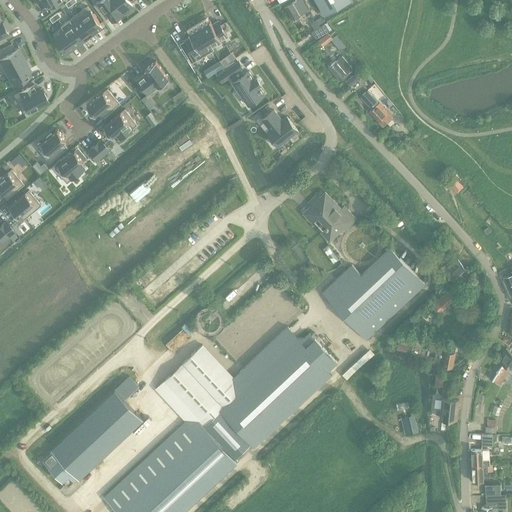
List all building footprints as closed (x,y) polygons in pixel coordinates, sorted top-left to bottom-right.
[(63,0),(39,0),(42,5),(45,3),(48,8),(63,0)] [(101,0),(94,5),(105,19),(110,16),(113,19),(123,11),(114,0),(101,0)] [(114,0),(123,11),(133,4),(131,1),(131,0),(114,0)] [(302,0),(295,0),(296,0),(284,7),(292,21),(308,11),(302,0)] [(316,0),(324,14),(349,0),(316,0)] [(79,13),(93,33),(102,26),(88,6),(79,13)] [(93,33),(79,13),(70,19),(85,39),(93,33)] [(325,24),(322,17),(311,23),(315,30),(312,33),(316,39),(329,31),(325,24)] [(61,26),(76,45),(85,39),(70,19),(61,26)] [(211,20),(200,27),(211,46),(228,36),(218,20),(213,24),(211,20)] [(61,26),(62,28),(54,34),(57,38),(55,39),(59,44),(60,43),(67,52),(76,45),(61,26)] [(191,37),(186,40),(197,60),(214,50),(211,46),(200,27),(189,33),(191,37)] [(326,36),(319,41),(324,47),(330,42),(326,36)] [(24,59),(18,48),(15,50),(12,44),(0,50),(0,70),(1,72),(5,69),(24,59)] [(336,61),(329,67),(340,82),(348,75),(349,74),(348,73),(352,69),(342,57),(336,61)] [(24,59),(5,69),(14,86),(30,77),(27,71),(30,69),(24,59)] [(148,72),(138,79),(149,94),(169,78),(156,61),(145,69),(148,72)] [(219,61),(214,64),(218,70),(223,67),(219,61)] [(239,61),(225,70),(229,77),(230,77),(241,69),(243,67),(239,61)] [(241,69),(230,77),(233,81),(232,82),(248,105),(265,93),(259,85),(262,84),(257,77),(254,79),(249,70),(245,73),(241,69)] [(368,73),(363,77),(369,84),(374,80),(368,73)] [(350,87),(359,80),(354,75),(346,82),(350,87)] [(38,90),(34,84),(14,95),(24,112),(47,99),(41,88),(38,90)] [(108,88),(87,105),(95,115),(99,113),(103,118),(120,103),(108,88)] [(378,101),(368,90),(361,97),(371,108),(378,101)] [(146,96),(141,99),(145,104),(149,100),(146,96)] [(379,103),(369,113),(383,127),(393,118),(379,103)] [(125,109),(104,126),(113,136),(116,134),(120,139),(137,124),(125,109)] [(260,110),(254,115),(258,120),(264,115),(260,110)] [(274,110),(262,119),(270,129),(267,132),(279,146),(298,130),(287,116),(282,120),(274,110)] [(47,139),(37,147),(50,162),(68,147),(63,142),(66,139),(58,129),(52,134),(51,133),(46,138),(47,139)] [(101,140),(95,145),(104,155),(110,150),(101,140)] [(419,143),(405,156),(432,185),(445,172),(419,143)] [(95,145),(89,150),(97,160),(104,155),(95,145)] [(75,150),(55,167),(67,182),(85,168),(81,163),(84,160),(75,150)] [(19,153),(10,161),(13,166),(18,162),(22,167),(27,162),(19,153)] [(11,169),(0,177),(0,194),(2,193),(6,198),(24,184),(11,169)] [(40,176),(34,181),(43,191),(48,186),(40,176)] [(456,179),(451,185),(457,192),(463,187),(456,179)] [(28,189),(8,207),(16,217),(19,214),(23,219),(41,204),(28,189)] [(346,230),(357,220),(347,210),(345,212),(326,192),(320,198),(317,195),(308,203),(311,206),(304,213),(312,222),(318,216),(328,226),(322,232),(330,241),(344,228),(346,230)] [(6,221),(0,227),(8,236),(13,232),(15,231),(6,221)] [(0,227),(0,226),(0,239),(2,242),(8,236),(0,227)] [(13,232),(8,236),(12,241),(17,236),(13,232)] [(367,339),(425,284),(391,247),(362,275),(352,264),(322,292),(367,339)] [(468,272),(458,261),(452,266),(450,265),(447,267),(448,268),(447,269),(448,269),(447,270),(456,282),(457,281),(461,286),(462,287),(464,288),(466,288),(468,288),(469,287),(471,285),(471,284),(472,282),(471,280),(470,278),(466,273),(468,272)] [(447,292),(437,301),(444,309),(454,300),(447,292)] [(422,316),(415,324),(423,332),(430,323),(422,316)] [(252,443),(254,446),(260,440),(332,373),(331,373),(329,370),(338,362),(316,339),(318,337),(313,332),(312,334),(310,332),(304,337),(298,337),(288,326),(233,378),(232,379),(201,347),(203,345),(165,380),(200,417),(210,427),(207,429),(199,437),(186,422),(166,440),(105,498),(118,511),(183,511),(238,461),(235,458),(252,443)] [(400,337),(396,350),(407,352),(410,340),(400,337)] [(449,348),(430,345),(429,350),(436,352),(435,360),(440,361),(439,367),(452,369),(455,354),(454,354),(456,348),(450,347),(449,353),(448,353),(449,348)] [(511,351),(507,348),(499,359),(511,367),(511,351)] [(499,359),(499,360),(488,376),(500,384),(505,376),(508,378),(506,381),(511,384),(511,383),(511,372),(511,373),(509,371),(511,367),(499,359)] [(436,374),(435,386),(443,387),(445,375),(436,374)] [(69,486),(77,478),(78,480),(120,440),(143,419),(115,390),(61,440),(51,450),(52,452),(44,460),(69,486)] [(459,400),(444,398),(443,398),(441,418),(457,419),(459,400)] [(414,417),(405,419),(408,434),(418,432),(414,417)] [(485,426),(485,433),(495,433),(496,427),(495,427),(496,420),(488,419),(487,426),(485,426)] [(482,434),(482,440),(482,444),(493,444),(493,434),(482,434)] [(471,449),(472,465),(487,464),(490,464),(489,456),(485,457),(484,451),(482,451),(482,449),(471,449)] [(487,464),(472,465),(473,481),(484,480),(483,472),(487,472),(487,464)] [(498,485),(487,485),(487,493),(499,492),(498,485)] [(487,507),(482,508),(481,511),(498,511),(498,504),(504,503),(503,495),(487,496),(487,504),(487,507)]
